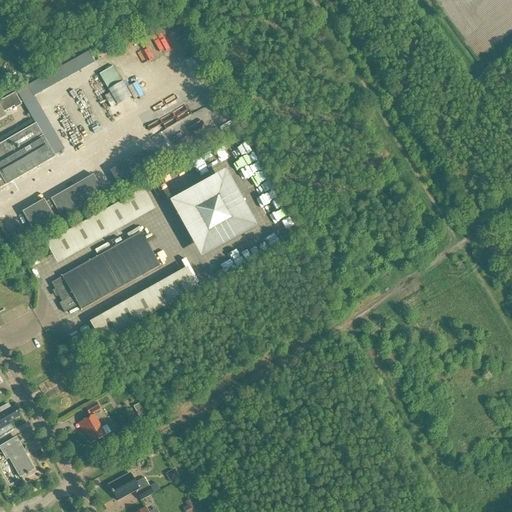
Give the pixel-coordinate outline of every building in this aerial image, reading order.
[(116,106),(132,99),(117,66),(102,73),(116,106)] [(15,95),(0,102),(0,118),(4,116),(3,113),(14,107),(15,109),(21,106),(15,95)] [(0,189),(55,158),(54,156),(36,125),(0,145),(0,189)] [(145,153),(110,173),(118,188),(153,168),(145,153)] [(250,167),(253,176),(250,177),(254,186),(266,181),(259,163),(250,167)] [(173,199),(201,258),(260,230),(232,171),(173,199)] [(50,201),(51,201),(45,204),(44,201),(22,214),(33,233),(60,217),(61,220),(104,196),(93,176),(50,201)] [(57,262),(158,214),(148,192),(47,241),(57,262)] [(62,278),(51,284),(58,297),(61,304),(59,305),(64,314),(78,306),(81,312),(159,268),(140,234),(62,278)] [(187,271),(89,326),(100,347),(198,291),(187,271)] [(100,411),(96,404),(85,410),(90,418),(79,425),(83,433),(85,432),(92,444),(105,437),(110,434),(106,426),(101,429),(93,415),(100,411)] [(145,415),(139,404),(133,407),(139,418),(145,415)] [(8,405),(0,409),(0,436),(12,430),(8,424),(19,418),(14,409),(11,411),(8,405)] [(10,442),(0,448),(0,449),(2,454),(5,453),(20,479),(34,471),(22,449),(16,453),(10,442)] [(130,475),(108,486),(117,502),(135,492),(140,502),(153,495),(144,479),(135,484),(130,475)] [(185,511),(197,511),(191,501),(186,503),(188,507),(184,510),(185,511)]
